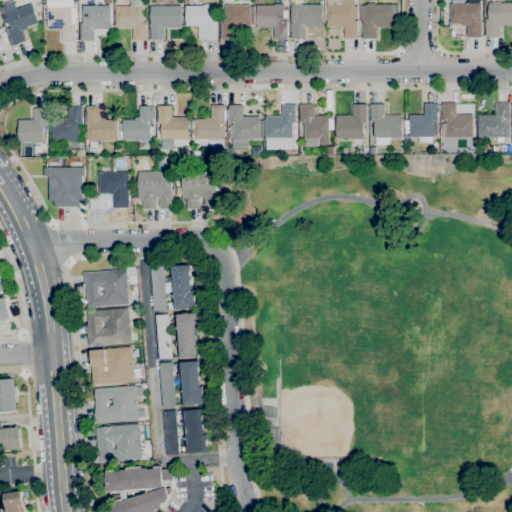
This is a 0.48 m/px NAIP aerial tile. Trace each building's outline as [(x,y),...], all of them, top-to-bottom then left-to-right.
[(164,39),(150,40),(150,6),(153,6),(153,5),(159,5),(159,0),(174,0),(174,6),(181,6),(181,28),(164,28),(164,39)] [(357,38),(343,38),(343,27),(327,27),(327,4),(340,4),(340,0),(354,0),(354,6),(357,6),(357,16),(354,16),(354,20),(358,20),(358,30),(357,30),(357,38)] [(499,37),(485,37),(485,34),(485,18),(488,18),(488,3),(490,3),(490,1),(498,1),(498,2),(511,2),(511,25),(499,25),(499,37)] [(12,45),(11,43),(12,43),(7,28),(9,27),(4,12),(6,12),(6,10),(14,8),(14,9),(31,3),(37,23),(26,27),(26,29),(22,30),(25,41),(12,45)] [(305,39),(291,39),(291,25),(291,5),(292,5),(292,3),(301,3),(301,4),(322,4),(323,27),(305,27),(305,39)] [(375,38),(361,38),(361,35),(362,35),(362,20),(359,20),(359,5),(366,5),(366,4),(367,4),(367,3),(375,3),(375,4),(392,4),(392,27),(375,27),(375,38)] [(481,37),(467,37),(467,26),(462,26),(462,23),(450,24),(450,3),(481,3),(481,37)] [(198,39),(197,26),(185,26),(185,6),(203,5),(203,4),(210,4),(214,8),(214,21),(216,21),(216,39),(198,39)] [(273,38),(273,27),(256,28),(256,5),(274,5),(274,4),(281,4),(281,5),(284,5),(284,21),(286,21),(287,38),(273,38)] [(94,41),(80,41),(80,37),(80,23),(82,22),(82,17),(80,17),(80,10),(82,10),(82,5),(110,5),(110,29),(93,29),(94,41)] [(235,39),(221,39),(221,21),(219,21),(219,18),(221,18),(220,9),(225,9),(225,5),(249,5),(249,6),(254,6),(254,19),(250,19),(250,26),(235,26),(235,39)] [(75,41),(61,41),(61,30),(47,30),(46,7),(62,7),(62,6),(71,6),(71,23),(75,23),(75,41)] [(146,40),(132,40),(132,29),(127,29),(127,26),(115,26),(115,23),(115,6),(142,6),(142,22),(146,22),(146,40)] [(432,143),(419,143),(419,137),(409,137),(409,114),(424,114),(424,103),(438,103),(438,121),(434,121),(434,137),(432,137),(432,143)] [(473,137),(446,137),(446,121),(442,121),(442,103),(456,103),(456,114),(472,114),(473,137)] [(509,137),(477,137),(477,114),(495,114),(495,103),(509,103),(509,121),(506,121),(506,125),(509,125),(509,137)] [(290,139),(282,140),(282,138),(265,138),(265,116),(281,116),(281,104),(295,104),(295,122),(292,122),(292,138),(290,138),(290,139)] [(318,146),(304,146),(304,122),(300,122),(300,107),(299,107),(299,104),(313,104),(313,116),(329,115),(329,144),(318,144),(318,146)] [(361,139),(353,139),(353,138),(336,138),(335,115),(352,115),(352,104),(366,104),(367,106),(366,106),(366,122),(364,122),(364,137),(361,137),(361,139)] [(376,145),(375,138),(374,138),(374,122),(371,122),(371,107),(370,107),(370,104),(384,104),(385,115),(402,115),(402,137),(391,137),(391,139),(389,139),(389,145),(376,145)] [(224,150),(209,150),(209,142),(194,142),(194,139),(194,123),(193,123),(193,119),(205,119),(205,116),(210,116),(210,105),(224,105),(224,114),(225,114),(225,119),(224,119),(224,150)] [(234,140),(234,139),(232,139),(232,132),(230,132),(230,126),(232,126),(232,123),(229,123),(228,105),(242,105),(242,116),(259,116),(259,138),(242,138),(242,140),(234,140)] [(69,141),(69,140),(52,140),(51,121),(64,121),(64,118),(69,118),(69,106),(82,106),(82,124),(79,124),(79,140),(77,140),(77,141),(69,141)] [(89,142),(89,140),(87,140),(86,106),(100,106),(101,117),(106,117),(106,120),(117,120),(117,140),(97,140),(97,142),(89,142)] [(148,141),(140,141),(140,140),(122,140),(122,119),(134,119),(134,117),(139,117),(139,106),(153,106),(153,124),(150,124),(150,140),(148,140),(148,141)] [(174,149),(162,149),(161,140),(161,124),(158,124),(157,106),(171,106),(171,117),(189,117),(189,139),(174,139),(174,149)] [(41,143),(34,143),(34,142),(18,142),(18,119),(33,119),(33,108),(47,108),(47,126),(43,126),(43,142),(41,142),(41,143)] [(85,156),(76,157),(75,149),(85,149),(85,156)] [(79,206),(54,206),(54,201),(48,201),(48,176),(43,176),(43,167),(84,167),(84,176),(82,176),(82,200),(79,200),(79,206)] [(173,208),(160,209),(160,197),(155,197),(155,209),(143,209),(142,198),(138,198),(138,172),(172,171),(173,208)] [(217,209),(204,209),(204,208),(199,208),(186,208),(186,198),(182,198),(182,172),(216,171),(217,209)] [(90,210),(89,195),(100,195),(100,193),(99,193),(98,172),(128,172),(129,207),(113,208),(113,210),(90,210)] [(154,311),(151,267),(163,266),(165,282),(169,282),(168,277),(172,277),(172,266),(189,265),(189,270),(190,270),(191,276),(190,276),(190,279),(191,279),(191,285),(190,285),(191,290),(194,290),(194,297),(195,297),(195,302),(194,302),(195,307),(187,307),(187,308),(182,309),(182,308),(175,308),(174,295),(173,295),(173,294),(174,294),(174,292),(165,293),(167,311),(154,311)] [(88,307),(86,288),(85,288),(83,272),(126,269),(129,304),(88,307)] [(0,298),(6,297),(11,319),(0,321),(0,298)] [(88,346),(87,325),(88,325),(87,311),(128,308),(131,343),(88,346)] [(180,356),(179,346),(175,346),(174,336),(178,336),(178,328),(177,328),(177,327),(178,327),(177,314),(183,314),(183,313),(189,312),(189,313),(197,312),(198,329),(195,330),(197,355),(180,356)] [(159,359),(155,315),(168,314),(172,358),(159,359)] [(92,385),(91,365),(89,366),(88,350),(131,346),(134,381),(92,385)] [(184,405),(183,392),(181,392),(181,391),(182,391),(180,362),(198,361),(199,373),(200,386),(202,386),(203,403),(184,405)] [(162,407),(159,363),(172,362),(175,406),(162,407)] [(0,412),(0,379),(13,378),(16,411),(0,412)] [(96,423),(94,406),(95,406),(94,388),(136,385),(136,388),(142,388),(143,396),(137,396),(138,410),(144,409),(144,418),(138,418),(138,420),(96,423)] [(186,454),(186,453),(181,453),(180,448),(186,448),(184,426),(181,426),(181,421),(183,421),(182,409),(201,408),(201,415),(202,415),(203,420),(202,421),(202,425),(203,425),(204,429),(202,429),(203,435),(205,434),(206,439),(207,439),(207,447),(207,451),(200,452),(200,453),(186,454)] [(166,455),(163,411),(175,410),(178,442),(180,442),(180,444),(178,445),(179,454),(166,455)] [(99,462),(98,448),(97,448),(95,427),(109,426),(139,423),(141,459),(99,462)] [(0,450),(0,428),(20,427),(21,449),(0,450)] [(111,511),(109,504),(115,502),(115,501),(122,499),(121,497),(112,500),(111,496),(121,493),(121,492),(113,493),(113,490),(107,491),(105,470),(113,470),(113,472),(119,471),(119,470),(126,470),(125,468),(140,467),(141,468),(148,468),(148,469),(155,468),(155,466),(158,466),(158,468),(162,468),(162,469),(171,469),(172,480),(170,480),(170,485),(165,485),(165,487),(166,489),(170,487),(171,490),(168,494),(169,498),(166,502),(160,504),(162,508),(155,510),(155,511),(152,511),(111,511)] [(5,511),(3,494),(21,491),(24,504),(19,505),(20,511),(5,511)]
